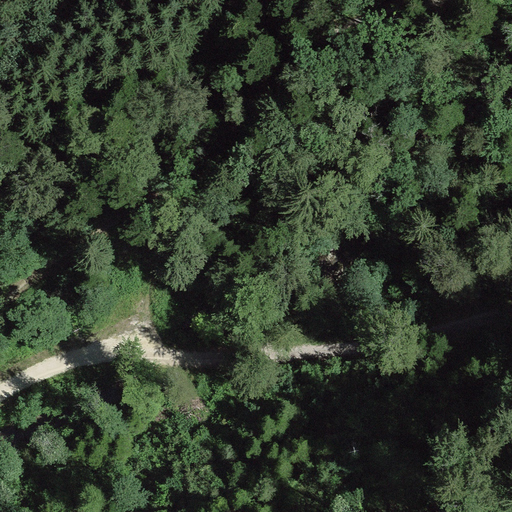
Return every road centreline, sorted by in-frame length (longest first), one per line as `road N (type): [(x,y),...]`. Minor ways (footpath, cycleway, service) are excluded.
road 1 (track): [(0,318),(214,156),(286,73),(461,0)]
road 2 (track): [(0,390),(92,354),(214,358),(344,347),(511,312)]
